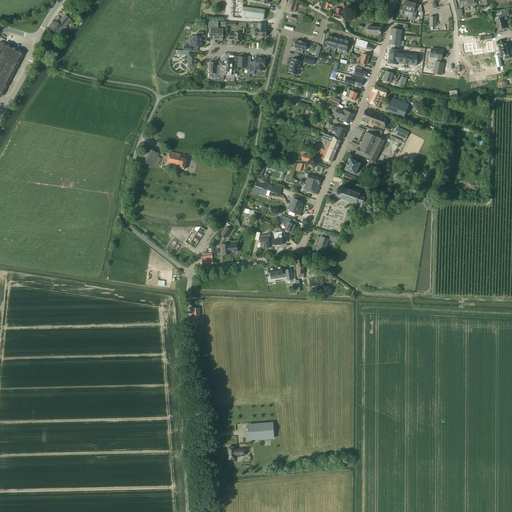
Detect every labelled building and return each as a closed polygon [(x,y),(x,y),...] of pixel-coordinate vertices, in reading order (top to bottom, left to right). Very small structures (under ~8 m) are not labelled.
[(245,17),(264,20),(265,10),(244,7),(243,0),(258,0),(258,1),(261,2),(261,3),(267,4),(268,0),(216,0),(216,2),(233,3),(233,18),(245,19),(245,17)] [(295,12),(298,0),(288,0),(286,9),(295,12)] [(437,7),(435,0),(427,0),(428,2),(431,1),(433,9),(437,7)] [(402,15),(407,16),(411,2),(405,1),(404,7),(401,6),(399,14),(402,15)] [(416,4),(411,2),(407,16),(412,17),(415,18),(417,10),(414,10),(416,4)] [(333,17),(342,19),(342,18),(343,13),(344,10),(335,8),(333,17)] [(507,16),(505,10),(501,11),(502,15),(499,16),(499,20),(496,21),(499,30),(505,28),(504,21),(507,20),(507,19),(507,16)] [(301,22),(302,18),(303,18),(304,14),(298,13),(297,16),(291,15),(289,23),(296,25),(297,21),(301,22)] [(65,15),(62,18),(58,24),(56,22),(50,29),(58,35),(63,29),(65,30),(67,28),(65,26),(71,19),(65,15)] [(223,29),(218,29),(218,21),(210,20),(210,22),(209,22),(208,29),(211,29),(211,39),(223,40),(223,29)] [(265,24),(255,23),(254,27),(255,29),(253,29),(252,30),(251,34),(253,35),(255,36),(256,36),(256,37),(259,37),(259,36),(266,37),(266,29),(265,29),(265,24)] [(391,28),(390,38),(394,39),(394,37),(397,37),(398,35),(401,36),(403,26),(396,25),(395,29),(391,28)] [(381,28),(368,27),(366,29),(366,31),(368,33),(381,35),(381,28)] [(244,29),(239,28),(237,30),(237,32),(235,32),(235,34),(229,33),(229,39),(234,40),(234,41),(241,41),(242,33),(244,33),(244,29)] [(394,39),(390,38),(389,44),(399,46),(403,46),(404,43),(400,43),(401,36),(398,35),(397,37),(394,37),(394,39)] [(202,37),(194,36),(193,47),(202,47),(202,43),(202,37)] [(331,47),(334,37),(328,36),(327,42),(324,41),(322,47),(325,48),(326,46),(331,47)] [(305,51),(307,43),(302,42),(299,41),(296,40),(295,43),(294,43),(293,47),(296,48),(296,51),(302,53),(303,50),(305,51)] [(366,43),(358,42),(357,47),(372,51),(373,46),(365,44),(366,43)] [(0,97),(1,98),(23,54),(4,44),(3,45),(0,43),(0,97)] [(476,43),(464,44),(465,52),(469,51),(469,52),(472,51),(473,51),(474,54),(483,53),(482,49),(477,50),(476,43)] [(505,44),(498,46),(501,57),(505,56),(505,59),(511,57),(511,56),(510,49),(507,50),(505,44)] [(400,51),(390,49),(388,63),(398,64),(398,63),(416,66),(418,55),(400,52),(400,51)] [(438,50),(431,49),(430,57),(434,58),(437,59),(437,61),(441,62),(441,59),(443,50),(438,49),(438,50)] [(370,56),(363,54),(360,63),(358,62),(357,66),(364,68),(365,65),(367,65),(370,56)] [(189,55),(188,67),(189,67),(188,69),(189,70),(193,70),(194,69),(194,67),(196,67),(197,55),(189,55)] [(238,67),(246,68),(246,70),(247,70),(250,71),(250,62),(246,61),(247,58),(239,57),(238,67)] [(265,59),(255,58),(255,62),(252,61),(251,71),(255,72),(255,70),(264,71),(265,59)] [(301,61),(291,59),(288,73),(297,75),(301,61)] [(220,66),(220,67),(219,75),(226,76),(226,72),(232,72),(232,61),(225,60),(224,67),(220,66)] [(444,63),(435,61),(433,74),(442,75),(444,63)] [(219,78),(219,75),(220,67),(217,66),(217,63),(210,62),(209,69),(208,77),(219,78)] [(364,77),(365,78),(366,72),(361,71),(362,68),(356,67),(354,75),(364,77)] [(484,70),(470,72),(470,79),(485,77),(484,70)] [(396,75),(393,74),(386,71),(383,80),(390,83),(392,78),(395,79),(396,75)] [(349,77),(348,83),(361,87),(362,81),(349,77)] [(407,79),(401,77),(398,86),(404,88),(407,79)] [(387,90),(375,85),(372,91),(367,102),(379,107),(383,96),(385,96),(387,90)] [(349,98),(354,101),(357,94),(348,89),(345,96),(349,98)] [(340,100),(331,96),(328,103),(337,107),(340,100)] [(409,104),(392,97),(387,111),(404,118),(409,104)] [(344,111),(337,108),(334,115),(340,118),(340,119),(350,124),(354,114),(344,110),(344,111)] [(372,114),(365,111),(362,120),(372,124),(380,127),(384,129),(388,118),(373,113),(372,114)] [(331,130),(337,133),(336,136),(343,139),(347,129),(340,127),(339,128),(333,125),(331,130)] [(409,132),(407,131),(398,127),(394,135),(405,140),(409,132)] [(331,162),(340,140),(324,133),(322,139),(328,141),(324,150),(326,151),(322,159),(331,162)] [(368,159),(370,160),(375,162),(385,141),(369,133),(367,139),(364,137),(359,147),(358,150),(369,156),(368,159)] [(159,154),(147,147),(139,159),(152,167),(153,165),(156,167),(161,158),(158,156),(159,154)] [(181,154),(170,152),(166,165),(179,168),(185,170),(187,159),(180,157),(181,154)] [(360,163),(350,159),(345,170),(346,170),(344,175),(355,180),(357,175),(359,176),(361,171),(357,169),(360,163)] [(266,165),(260,163),(256,175),(262,177),(266,165)] [(313,180),(320,182),(321,178),(308,175),(305,185),(310,186),(312,182),(313,182),(313,180)] [(266,197),(268,190),(280,195),(282,188),(257,179),(253,193),(266,197)] [(317,193),(320,182),(313,180),(313,182),(312,182),(310,186),(305,185),(304,189),(317,193)] [(342,188),(339,186),(338,189),(337,189),(336,193),(335,196),(338,197),(356,204),(355,205),(361,207),(362,204),(364,204),(365,204),(366,203),(367,201),(367,200),(366,198),(365,198),(367,191),(361,189),(360,194),(342,187),(342,188)] [(300,197),(293,195),(289,205),(292,206),(290,211),(299,215),(302,208),(301,208),(303,202),(299,201),(300,197)] [(292,220),(283,216),(280,222),(284,224),(284,225),(287,226),(285,229),(292,232),(295,225),(290,223),(292,220)] [(229,224),(227,223),(225,226),(226,227),(221,236),(226,239),(231,230),(227,227),(229,224)] [(186,242),(195,248),(207,230),(197,224),(186,242)] [(271,239),(271,241),(272,245),(275,245),(284,244),(283,242),(288,241),(288,235),(286,234),(282,235),(282,232),(278,232),(278,233),(274,233),(275,239),(271,239)] [(269,241),(271,241),(271,239),(271,234),(260,235),(261,239),(260,239),(260,242),(257,245),(258,248),(259,249),(261,249),(270,248),(269,241)] [(330,235),(329,239),(321,236),(316,250),(324,253),(329,240),(336,242),(337,238),(330,235)] [(237,251),(236,243),(229,244),(221,245),(223,255),(230,254),(230,252),(237,251)] [(212,253),(211,248),(206,248),(203,254),(203,259),(202,259),(203,267),(214,265),(212,253)] [(285,274),(283,274),(282,266),(269,268),(270,277),(275,276),(275,279),(286,277),(285,274)] [(322,294),(322,289),(318,289),(318,282),(310,283),(311,289),(312,294),(322,294)] [(274,438),(273,423),(248,424),(249,440),(274,438)] [(234,449),(234,447),(228,447),(229,459),(230,459),(230,462),(235,462),(234,459),(235,459),(235,456),(245,455),(245,449),(234,449)]
